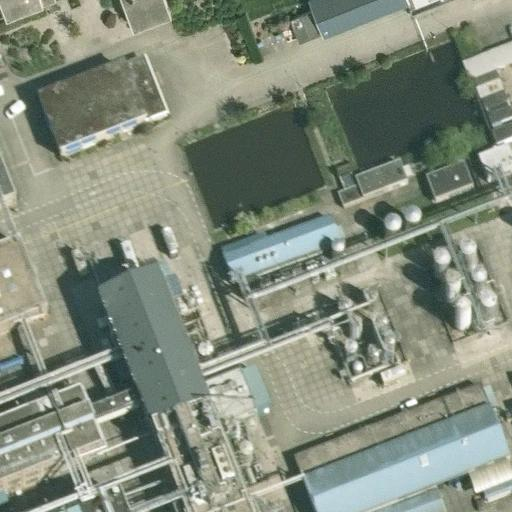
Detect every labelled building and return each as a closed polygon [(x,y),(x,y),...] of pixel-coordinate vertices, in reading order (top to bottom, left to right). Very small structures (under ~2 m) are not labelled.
[(169,12),(164,0),(1,0),(7,14),(43,0),(124,0),(133,25),(169,12)] [(310,0),(324,34),(407,1),(411,11),(440,0),(310,0)] [(299,42),(322,33),(312,10),(290,19),(299,42)] [(474,79),(511,66),(511,44),(467,59),(474,79)] [(167,118),(145,60),(38,101),(61,159),(167,118)] [(477,160),(487,184),(511,173),(511,160),(507,148),(477,160)] [(362,201),(386,192),(407,184),(405,179),(401,170),(399,164),(378,172),(354,182),(357,188),(355,189),(350,175),(339,180),(344,193),(337,196),(342,209),(362,201)] [(0,210),(14,203),(0,165),(0,210)] [(463,165),(425,180),(434,204),(472,189),(463,165)] [(221,258),(232,286),(339,247),(329,219),(221,258)] [(0,334),(46,316),(19,246),(0,253),(0,334)] [(178,305),(190,301),(176,263),(164,267),(178,305)] [(478,290),(490,286),(485,271),(473,275),(478,290)] [(97,308),(149,440),(151,439),(179,511),(244,511),(214,434),(257,417),(240,376),(200,391),(158,284),(97,308)] [(482,298),(484,315),(499,313),(497,297),(482,298)] [(467,335),(480,329),(471,309),(458,315),(467,335)] [(407,390),(398,367),(357,383),(366,405),(407,390)] [(248,377),(263,412),(276,407),(262,371),(248,377)] [(18,391),(29,421),(53,412),(42,382),(18,391)] [(442,511),(435,491),(508,463),(488,410),(479,387),(293,460),(302,483),(312,511),(442,511)] [(102,457),(79,401),(53,412),(29,421),(0,432),(0,508),(7,506),(3,496),(102,457)] [(482,500),(511,488),(511,474),(478,488),(482,500)] [(122,511),(116,495),(72,511),(122,511)]
